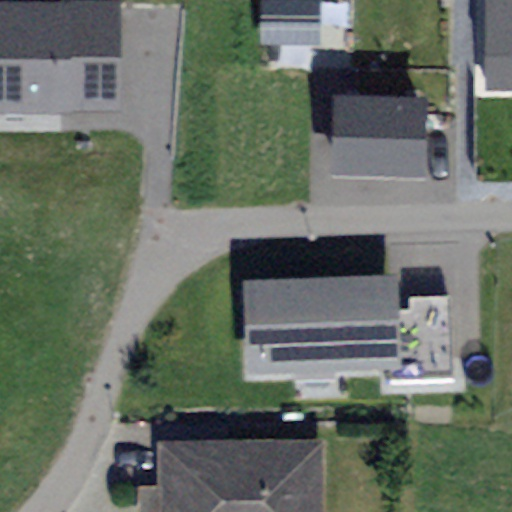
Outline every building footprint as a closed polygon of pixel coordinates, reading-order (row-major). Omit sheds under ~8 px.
[(121,0),(0,0),(0,104),(120,106),(121,0)] [(326,0),(260,0),(261,41),(327,40),(326,0)] [(511,0),(477,0),(477,93),(511,92),(511,0)] [(430,86),(336,83),(334,169),(428,172),(430,86)] [(398,275),(243,281),(247,377),(391,372),(402,371),(398,312),(398,275)] [(412,311),(398,312),(402,371),(391,372),(391,382),(455,378),(450,296),(411,299),(412,311)] [(323,511),(324,447),(157,447),(157,511),(323,511)]
